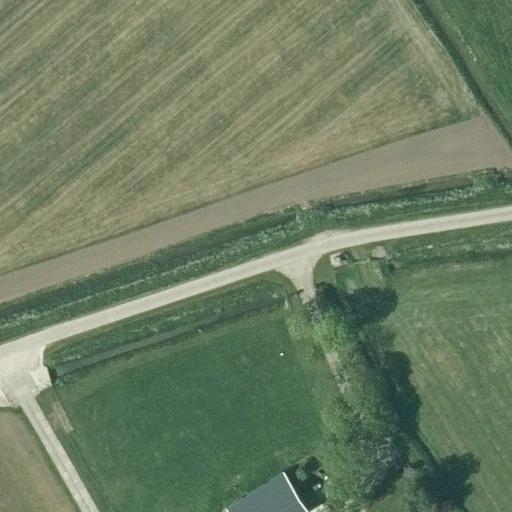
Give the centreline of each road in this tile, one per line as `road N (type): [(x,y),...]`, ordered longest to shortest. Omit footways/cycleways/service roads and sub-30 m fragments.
road 1 (unclassified): [(0,352),(326,240),(511,208)]
road 2 (unknown): [(14,347),(93,511)]
